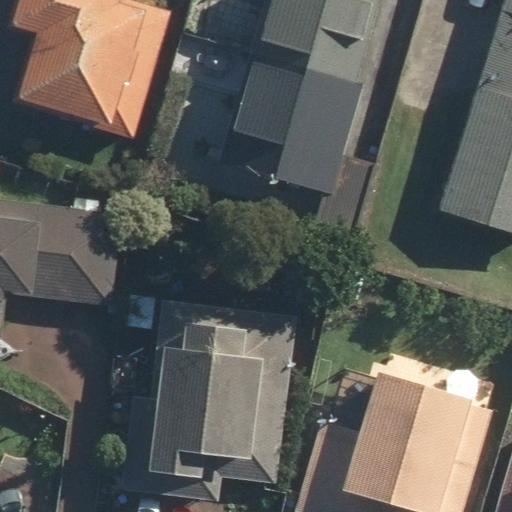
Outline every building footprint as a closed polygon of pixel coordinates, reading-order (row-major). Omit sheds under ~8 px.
[(2,0),(0,7),(0,45),(19,52),(0,106),(0,108),(96,139),(134,19),(110,12),(114,0),(2,0)] [(183,168),(206,173),(327,199),(368,0),(256,0),(255,10),(205,0),(198,0),(180,91),(198,95),(183,168)] [(511,0),(500,0),(431,218),(511,243),(511,0)] [(0,225),(0,307),(17,309),(23,227),(0,225)] [(112,420),(105,496),(215,505),(217,484),(274,489),(289,312),(170,302),(165,361),(141,359),(136,422),(112,420)] [(309,422),(288,511),(452,511),(484,426),(359,381),(340,433),(309,422)] [(511,511),(511,429),(509,429),(484,511),(511,511)]
